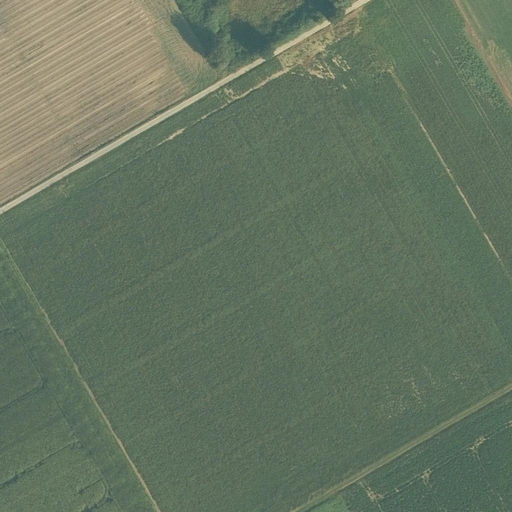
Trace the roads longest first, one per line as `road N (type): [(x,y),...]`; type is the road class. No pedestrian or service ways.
road 1 (track): [(364,0),(0,211)]
road 2 (track): [(511,387),(298,511)]
